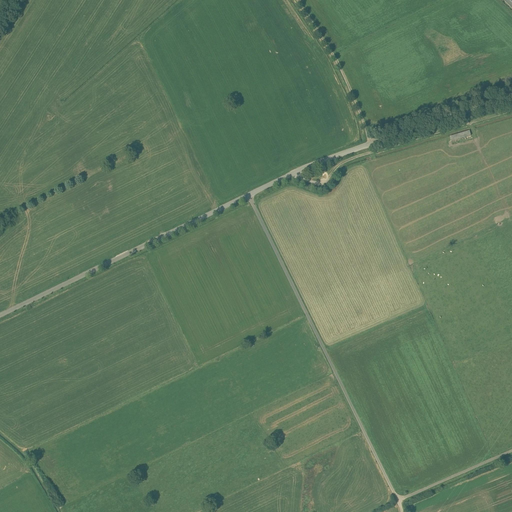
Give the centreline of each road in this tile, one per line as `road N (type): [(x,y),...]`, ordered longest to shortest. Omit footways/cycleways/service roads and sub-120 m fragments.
road 1 (unclassified): [(511,450),(397,500),(247,195)]
road 2 (unclassified): [(247,195),(311,164),(511,94)]
road 3 (unclassified): [(247,195),(0,313)]
road 4 (track): [(295,171),(323,182),(350,158),(511,109)]
road 5 (track): [(296,0),(335,59),(369,144)]
